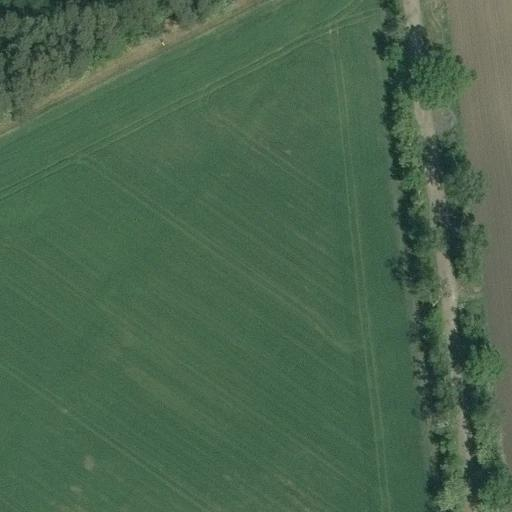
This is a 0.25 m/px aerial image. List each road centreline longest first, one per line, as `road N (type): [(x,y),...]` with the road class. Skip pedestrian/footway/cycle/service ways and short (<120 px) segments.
road 1 (track): [(474,511),(412,0)]
road 2 (track): [(254,0),(0,125)]
